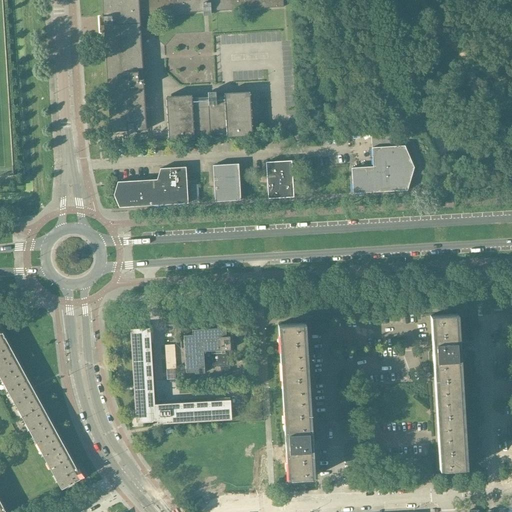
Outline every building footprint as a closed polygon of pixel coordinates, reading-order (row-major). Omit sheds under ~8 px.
[(203,11),(203,12),(211,12),(211,11),(283,7),(282,0),(101,0),(103,17),(102,17),(103,25),(109,132),(127,131),(127,132),(135,131),(146,130),(141,47),(152,34),(140,23),(139,15),(203,11)] [(192,97),(191,97),(165,98),(167,139),(194,137),(194,136),(225,134),(225,135),(253,134),(252,116),(250,94),(223,95),(223,96),(216,96),(207,96),(207,97),(192,98),(192,97)] [(392,127),(370,129),(373,167),(351,168),(353,194),(407,190),(414,168),(404,146),(393,146),(392,127)] [(291,161),(265,162),(268,199),(293,197),(291,161)] [(238,164),(213,165),(215,202),(240,200),(238,164)] [(185,167),(160,169),(157,180),(117,182),(113,195),(119,208),(188,203),(185,167)] [(432,352),(428,352),(429,371),(433,370),(439,469),(466,468),(457,314),(430,316),(432,352)] [(305,323),(278,325),(287,478),(314,477),(312,441),(316,440),(315,422),(311,422),(305,323)] [(130,329),(130,330),(133,387),(133,390),(135,410),(135,422),(136,422),(136,423),(150,422),(152,422),(152,421),(153,421),(153,420),(157,420),(157,423),(157,424),(230,419),(231,419),(230,407),(230,403),(230,402),(228,402),(152,407),(147,330),(147,328),(146,328),(131,329),(130,329)] [(225,328),(192,330),(192,335),(183,336),(186,372),(194,372),(194,374),(204,373),(204,368),(220,367),(220,374),(230,373),(229,365),(228,366),(227,353),(228,353),(228,350),(229,350),(230,349),(229,336),(226,336),(225,328)] [(75,471),(33,394),(0,334),(0,376),(61,489),(79,479),(83,477),(79,469),(75,471)]
